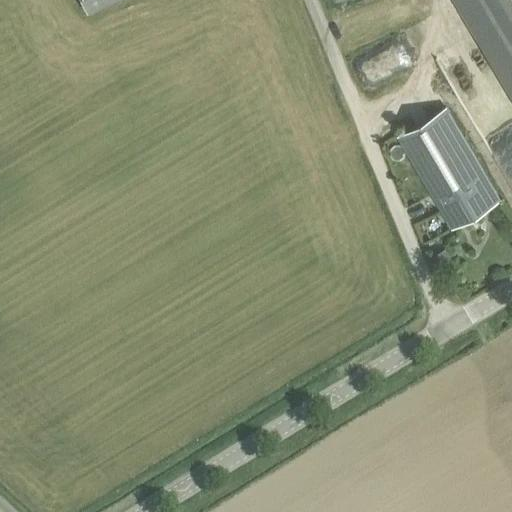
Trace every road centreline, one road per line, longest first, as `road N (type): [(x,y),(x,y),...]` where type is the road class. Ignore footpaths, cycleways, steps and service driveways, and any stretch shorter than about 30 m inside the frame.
road 1 (unclassified): [(446,333),(313,0)]
road 2 (unclassified): [(146,511),(446,333)]
